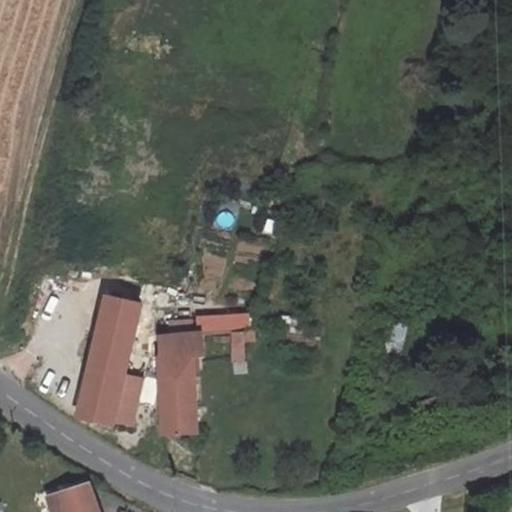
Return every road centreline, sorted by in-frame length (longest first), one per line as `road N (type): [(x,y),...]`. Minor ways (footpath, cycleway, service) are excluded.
road 1 (tertiary): [(222,511),(147,486),(0,391)]
road 2 (tertiary): [(511,455),(327,511)]
